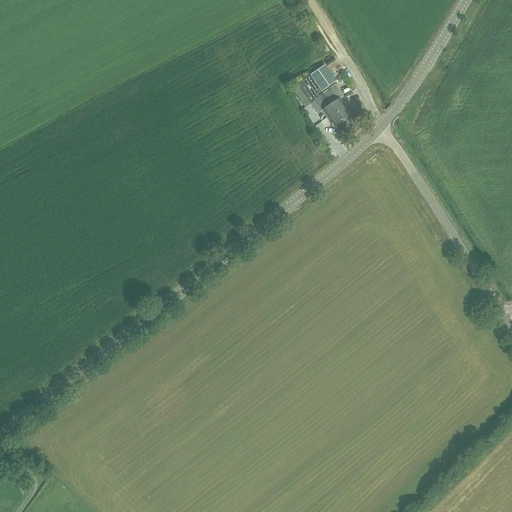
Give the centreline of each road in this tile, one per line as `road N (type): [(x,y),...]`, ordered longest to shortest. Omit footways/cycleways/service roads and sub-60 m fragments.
road 1 (tertiary): [(0,437),(383,127)]
road 2 (unclassified): [(383,127),(511,325)]
road 3 (tertiary): [(383,127),(467,0)]
